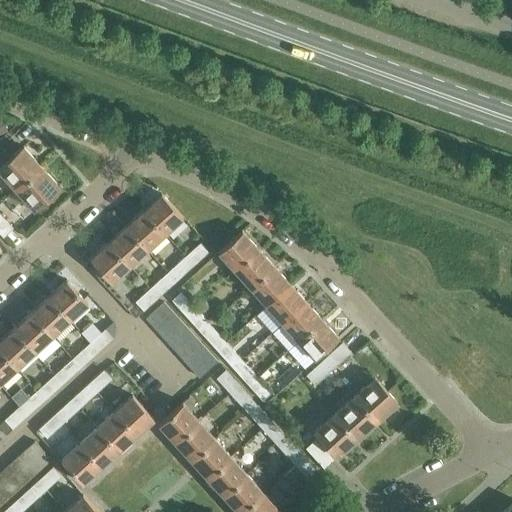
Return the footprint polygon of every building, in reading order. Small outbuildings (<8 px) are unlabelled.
[(0,173),(14,188),(39,165),(21,145),(0,164),(0,173)] [(39,165),(14,188),(32,208),(58,184),(39,165)] [(141,209),(163,232),(181,216),(159,192),(141,209)] [(145,248),(163,232),(141,209),(124,225),(145,248)] [(0,233),(1,236),(11,227),(0,213),(0,233)] [(128,264),(145,248),(124,225),(106,240),(128,264)] [(233,269),(257,248),(240,230),(216,251),(233,269)] [(110,281),(128,264),(106,240),(88,257),(110,281)] [(184,255),(192,265),(208,250),(200,241),(184,255)] [(248,287),(272,265),(257,248),(233,269),(248,287)] [(175,281),(192,265),(184,255),(166,271),(175,281)] [(264,304),(288,283),(272,265),(248,287),(264,304)] [(158,297),(175,281),(166,271),(156,280),(151,275),(145,281),(150,286),(149,287),(158,297)] [(46,295),(68,318),(86,302),(65,278),(46,295)] [(280,322),(304,300),(288,283),(264,304),(280,322)] [(136,317),(158,297),(149,287),(135,300),(130,295),(122,302),(136,317)] [(184,314),(194,305),(180,289),(170,299),(184,314)] [(50,334),(68,318),(46,295),(29,311),(50,334)] [(152,326),(170,309),(163,300),(144,317),(152,326)] [(296,339),(320,318),(304,300),(280,322),(296,339)] [(199,331),(210,322),(194,305),(184,314),(199,331)] [(159,334),(178,317),(170,309),(152,326),(159,334)] [(33,350),(50,334),(29,311),(11,326),(33,350)] [(167,342),(186,326),(178,317),(159,334),(167,342)] [(320,318),(296,339),(312,358),(336,336),(320,318)] [(215,349),(225,340),(210,322),(199,331),(215,349)] [(0,349),(15,366),(33,350),(11,326),(0,336),(0,349)] [(174,351),(193,334),(186,326),(167,342),(174,351)] [(89,342),(97,351),(112,337),(104,328),(89,342)] [(182,359),(201,342),(193,334),(174,351),(182,359)] [(231,366),(241,357),(225,340),(215,349),(231,366)] [(321,360),(330,370),(351,350),(342,340),(321,360)] [(79,366),(97,351),(89,342),(71,357),(79,366)] [(190,368),(208,351),(201,342),(182,359),(190,368)] [(0,379),(15,366),(0,349),(0,379)] [(208,351),(190,368),(197,376),(216,359),(208,351)] [(62,382),(79,366),(71,357),(54,373),(62,382)] [(247,383),(257,375),(241,357),(231,366),(247,383)] [(315,383),(330,370),(321,360),(306,373),(315,383)] [(87,382),(95,391),(111,377),(103,368),(87,382)] [(229,390),(237,383),(224,369),(216,376),(229,390)] [(44,398),(62,382),(54,373),(36,389),(44,398)] [(257,375),(247,383),(262,399),(271,390),(257,375)] [(352,394),(375,420),(396,402),(372,376),(352,394)] [(78,407),(95,391),(87,382),(70,398),(78,407)] [(245,408),(253,400),(237,383),(229,390),(245,408)] [(27,414),(44,398),(36,389),(18,405),(27,414)] [(112,410),(134,433),(152,417),(130,393),(112,410)] [(356,438),(375,420),(352,394),(332,412),(356,438)] [(61,423),(78,407),(70,398),(52,414),(61,423)] [(260,425),(269,418),(253,400),(245,408),(260,425)] [(173,441),(197,419),(180,401),(157,422),(173,441)] [(12,427),(27,414),(18,405),(3,418),(12,427)] [(116,449),(134,433),(112,410),(94,425),(116,449)] [(336,456),(356,438),(332,412),(312,430),(336,456)] [(46,436),(61,423),(52,414),(38,427),(46,436)] [(276,443),(284,435),(269,418),(260,425),(276,443)] [(189,458),(213,437),(197,419),(173,441),(189,458)] [(290,430),(324,467),(334,457),(300,420),(290,430)] [(99,465),(116,449),(94,425),(77,441),(99,465)] [(292,460),(300,453),(284,435),(276,443),(292,460)] [(205,476),(229,454),(213,437),(189,458),(205,476)] [(24,447),(40,465),(49,457),(33,439),(24,447)] [(81,482),(99,465),(77,441),(59,458),(81,482)] [(31,473),(40,465),(24,447),(15,455),(31,473)] [(300,453),(292,460),(307,476),(315,469),(300,453)] [(221,493),(244,472),(229,454),(205,476),(221,493)] [(22,481),(31,473),(15,455),(6,463),(22,481)] [(0,474),(13,489),(22,481),(6,463),(0,468),(0,474)] [(36,481),(44,489),(61,474),(53,465),(36,481)] [(237,511),(260,489),(244,472),(221,493),(237,511)] [(0,493),(4,498),(13,489),(0,474),(0,493)] [(27,505),(44,489),(36,481),(18,497),(27,505)] [(260,489),(237,511),(271,511),(277,507),(260,489)] [(62,509),(64,511),(98,511),(80,492),(62,509)] [(19,511),(27,505),(18,497),(1,511),(19,511)] [(511,511),(511,500),(499,511),(511,511)]
